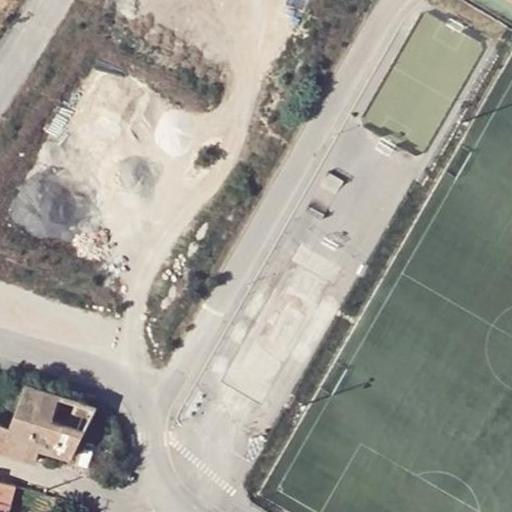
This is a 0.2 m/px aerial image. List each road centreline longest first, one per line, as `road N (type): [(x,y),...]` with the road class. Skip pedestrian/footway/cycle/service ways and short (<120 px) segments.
road 1 (residential): [(400,0),(188,355),(150,401)]
road 2 (residential): [(165,499),(119,507),(0,463)]
road 3 (residential): [(150,401),(91,365),(0,339)]
